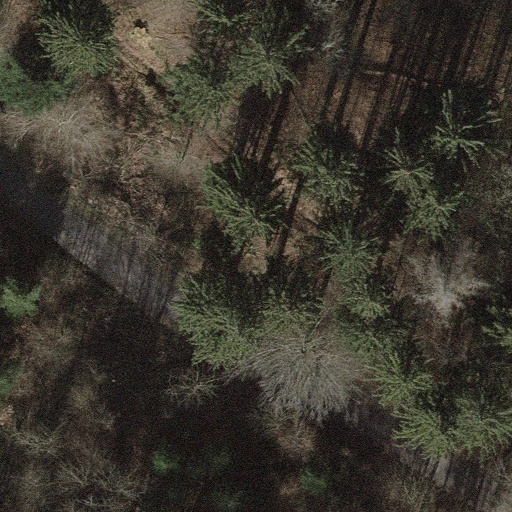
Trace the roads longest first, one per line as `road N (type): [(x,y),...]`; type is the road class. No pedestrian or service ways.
road 1 (track): [(487,511),(0,187)]
road 2 (track): [(143,288),(49,418),(1,511)]
